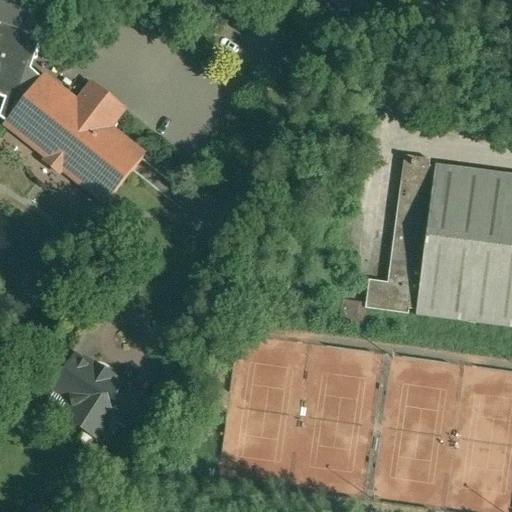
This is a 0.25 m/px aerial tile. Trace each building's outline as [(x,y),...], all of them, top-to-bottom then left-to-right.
[(0,0),(0,97),(8,100),(2,118),(6,122),(41,78),(32,70),(20,65),(41,2),(35,0),(0,0)] [(68,46),(53,41),(46,60),(61,65),(68,46)] [(77,99),(45,74),(41,78),(6,122),(2,128),(105,208),(147,155),(114,129),(128,111),(91,83),(77,99)] [(394,284),(371,281),(368,303),(367,303),(367,309),(410,315),(411,309),(418,310),(437,168),(431,167),(432,160),(406,157),(390,279),(395,279),(394,284)] [(511,176),(437,166),(437,168),(418,310),(418,316),(511,328),(511,176)] [(367,303),(345,300),(342,322),(365,325),(367,309),(367,303)] [(131,394),(77,359),(57,390),(74,400),(75,407),(67,419),(100,441),(115,418),(130,428),(146,404),(145,403),(145,404),(130,395),(131,394)] [(53,396),(46,407),(61,417),(69,407),(53,396)]
